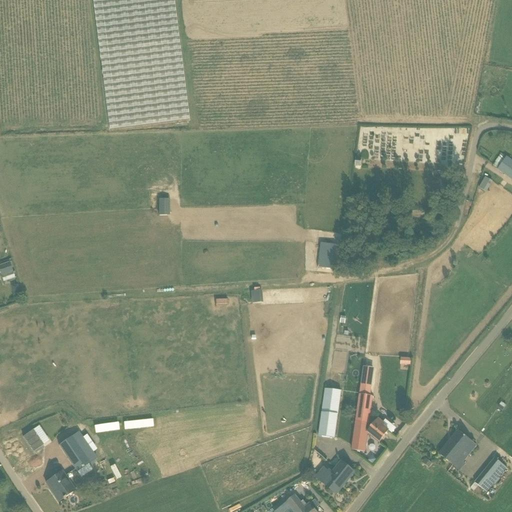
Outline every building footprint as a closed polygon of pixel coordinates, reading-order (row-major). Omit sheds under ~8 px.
[(173,0),(93,0),(110,132),(189,121),(189,116),(173,0)] [(511,161),(503,174),(511,180),(511,161)] [(487,192),(493,181),(484,177),(479,188),(487,192)] [(158,199),(158,216),(169,216),(169,199),(158,199)] [(317,268),(333,269),(334,244),(318,244),(317,268)] [(6,264),(0,265),(0,274),(1,276),(9,273),(6,264)] [(262,303),(262,291),(251,291),(251,303),(262,303)] [(410,369),(410,358),(401,358),(401,369),(410,369)] [(363,368),(360,390),(366,390),(369,368),(363,368)] [(341,391),(324,389),(319,436),(336,439),(336,437),(341,438),(342,430),(336,430),(341,391)] [(368,433),(376,439),(380,443),(389,432),(383,427),(385,425),(378,420),(372,428),(369,425),(373,397),(360,395),(356,423),(363,424),(363,425),(359,430),(366,436),(368,433)] [(33,452),(43,445),(33,431),(23,437),(33,452)] [(59,446),(77,472),(97,459),(78,432),(59,446)] [(476,447),(458,432),(440,455),(460,472),(467,464),(464,462),(476,447)] [(481,488),(487,493),(507,468),(495,459),(471,489),(474,491),(477,488),(479,490),(481,488)] [(316,478),(324,485),(336,495),(354,473),(342,463),(332,474),(325,468),(316,478)] [(46,483),(59,502),(75,491),(62,473),(46,483)] [(315,511),(310,505),(305,509),(296,496),(287,503),(293,511),(315,511)] [(315,509),(319,505),(315,500),(310,503),(315,509)]
